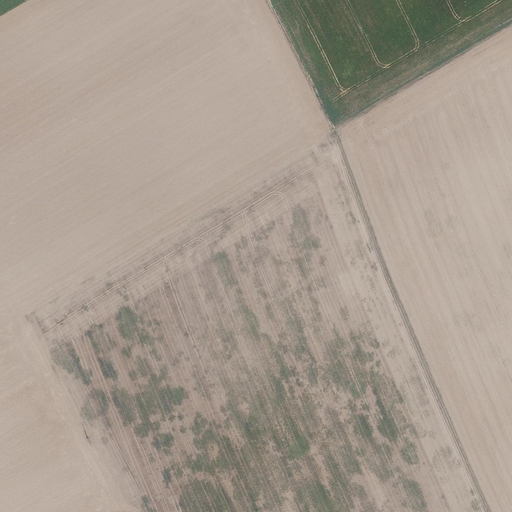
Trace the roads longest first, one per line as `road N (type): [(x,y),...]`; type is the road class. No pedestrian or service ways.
road 1 (track): [(268,0),(333,128),(489,511)]
road 2 (track): [(333,128),(511,19)]
